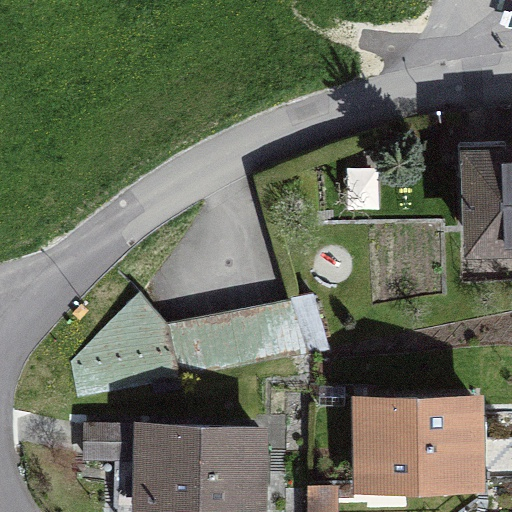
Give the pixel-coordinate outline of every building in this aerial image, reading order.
[(511,149),(470,151),(473,241),(511,240),(511,149)] [(308,354),(290,298),(166,322),(138,290),(70,360),(77,396),(308,354)] [(290,298),(308,354),(328,348),(312,294),(290,298)] [(362,398),(363,482),(473,481),(472,396),(362,398)] [(84,455),(145,456),(145,423),(85,422),(84,455)] [(145,423),(145,456),(143,508),(254,511),(255,426),(145,423)] [(309,488),(308,511),(333,511),(333,488),(309,488)]
